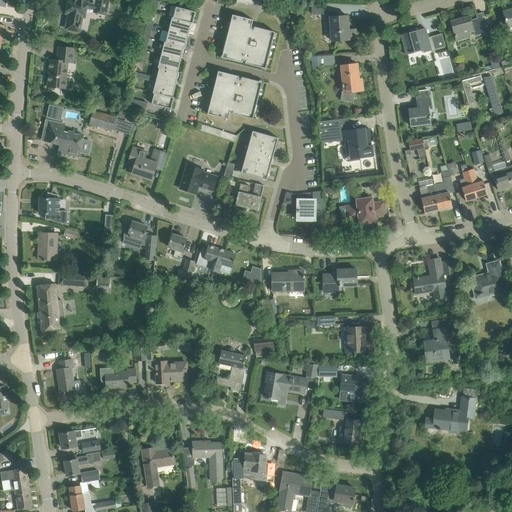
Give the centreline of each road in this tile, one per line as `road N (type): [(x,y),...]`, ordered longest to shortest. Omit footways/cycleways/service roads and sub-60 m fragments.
road 1 (residential): [(380,470),(334,464),(205,410),(35,421)]
road 2 (residential): [(13,173),(64,177),(267,243)]
road 3 (residential): [(380,470),(393,361),(378,247)]
road 4 (residential): [(413,239),(377,19)]
road 5 (tertiary): [(25,358),(12,272),(13,173)]
road 6 (residential): [(267,243),(284,177),(299,169),(289,81)]
road 7 (tertiary): [(16,130),(31,0)]
